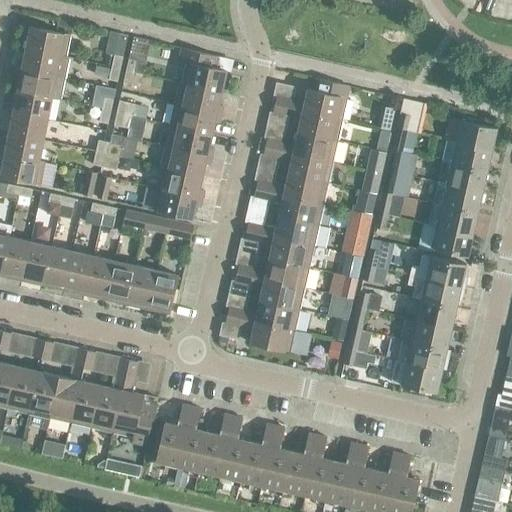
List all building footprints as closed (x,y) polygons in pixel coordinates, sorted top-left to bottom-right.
[(30,27),(26,49),(61,56),(60,56),(65,57),(70,35),(30,27)] [(19,61),(17,69),(65,79),(69,58),(65,57),(60,56),(61,56),(26,49),(23,62),(19,61)] [(187,63),(183,83),(222,92),(227,71),(211,67),(214,55),(185,49),(182,62),(187,63)] [(114,55),(107,53),(104,64),(112,66),(114,55)] [(112,66),(112,67),(120,69),(123,57),(114,55),(112,66)] [(129,58),(126,71),(135,73),(138,60),(129,58)] [(109,78),(111,69),(97,66),(95,75),(109,78)] [(120,69),(112,67),(109,80),(118,82),(120,69)] [(20,78),(18,91),(52,98),(60,100),(65,79),(17,69),(15,77),(20,78)] [(135,73),(126,71),(123,83),(139,87),(142,74),(135,73)] [(277,96),(275,104),(342,119),(349,86),(316,79),(313,90),(308,89),(305,102),(277,96)] [(183,83),(178,105),(222,115),(224,106),(219,105),(222,92),(183,83)] [(10,103),(9,111),(48,119),(52,98),(18,91),(15,104),(10,103)] [(105,97),(102,110),(111,112),(114,99),(105,97)] [(404,99),(402,111),(417,114),(420,103),(404,99)] [(119,101),(117,113),(131,116),(134,104),(119,101)] [(303,111),(298,132),(337,141),(342,119),(275,104),(273,113),(286,116),(287,108),(303,111)] [(178,105),(173,126),(212,135),(215,122),(220,123),(222,115),(178,105)] [(111,112),(102,110),(99,122),(108,124),(111,112)] [(12,120),(9,133),(44,140),(48,119),(9,111),(7,120),(12,120)] [(131,116),(117,113),(114,125),(129,129),(131,116)] [(397,129),(407,131),(410,119),(410,116),(401,114),(400,116),(397,129)] [(443,139),(447,140),(492,150),(497,128),(478,124),(479,120),(465,117),(464,121),(461,120),(461,122),(448,119),(443,139)] [(173,126),(168,147),(212,157),(214,148),(209,147),(212,135),(173,126)] [(403,146),(407,131),(397,129),(394,144),(403,146)] [(267,138),(265,147),(332,162),(337,141),(298,132),(295,144),(267,138)] [(2,145),(0,154),(39,162),(39,161),(44,140),(9,133),(6,146),(2,145)] [(99,140),(96,152),(104,154),(107,142),(99,140)] [(447,140),(442,161),(487,171),(492,150),(447,140)] [(107,142),(104,154),(119,158),(122,145),(107,142)] [(168,147),(164,167),(203,177),(206,164),(210,165),(212,157),(168,147)] [(291,161),(288,174),(327,183),(332,162),(265,147),(264,155),(291,161)] [(93,165),(101,167),(104,154),(96,152),(93,165)] [(39,162),(0,154),(0,153),(0,162),(3,163),(0,176),(40,184),(44,162),(39,161),(39,162)] [(104,154),(101,167),(116,170),(119,158),(104,154)] [(391,156),(388,171),(397,173),(401,158),(391,156)] [(442,161),(438,182),(482,192),(487,171),(442,161)] [(164,167),(159,189),(203,199),(204,191),(200,190),(203,177),(164,167)] [(388,171),(384,187),(394,189),(398,173),(397,173),(388,171)] [(84,196),(94,198),(99,175),(89,173),(84,196)] [(258,180),(256,189),(323,204),(327,183),(288,174),(285,187),(258,180)] [(99,199),(108,201),(113,178),(104,176),(99,199)] [(438,182),(433,203),(477,213),(482,192),(438,182)] [(6,193),(19,195),(20,187),(8,184),(6,193)] [(20,187),(19,195),(31,198),(33,189),(20,187)] [(203,199),(159,189),(154,211),(193,220),(196,206),(201,207),(203,199)] [(282,203),(279,216),(318,225),(323,204),(256,189),(254,197),(282,203)] [(48,202),(61,205),(63,196),(50,193),(48,202)] [(63,196),(61,205),(73,207),(75,199),(63,196)] [(381,198),(378,213),(388,215),(392,200),(381,198)] [(91,211),(103,214),(105,206),(93,203),(91,211)] [(442,206),(437,226),(473,234),(477,213),(433,203),(433,204),(442,206)] [(105,206),(103,214),(115,217),(117,208),(105,206)] [(372,215),(353,211),(348,232),(367,236),(372,215)] [(132,225),(144,228),(147,215),(135,213),(132,225)] [(388,215),(378,213),(374,228),(385,231),(388,215)] [(144,228),(166,233),(168,220),(147,215),(144,228)] [(248,222),(246,231),(313,246),(318,225),(279,216),(276,229),(248,222)] [(168,220),(166,233),(187,238),(190,225),(168,220)] [(473,234),(437,226),(432,249),(467,257),(473,234)] [(272,246),(269,258),(308,267),(313,246),(246,231),(244,239),(272,246)] [(362,257),(367,236),(348,232),(343,253),(362,257)] [(0,275),(0,276),(9,237),(0,234),(0,275)] [(0,276),(21,280),(30,241),(9,237),(0,276)] [(21,280),(42,285),(51,246),(30,241),(21,280)] [(42,285),(63,290),(72,251),(51,246),(42,285)] [(369,250),(366,265),(376,268),(380,253),(369,250)] [(63,290),(85,295),(94,256),(72,251),(63,290)] [(413,264),(410,275),(465,287),(467,278),(463,277),(466,264),(421,254),(418,265),(413,264)] [(85,295),(106,300),(115,261),(94,256),(85,295)] [(239,265),(237,273),(303,288),(308,267),(269,258),(266,271),(239,265)] [(106,300),(127,304),(136,265),(115,261),(106,300)] [(127,304),(148,309),(157,270),(136,265),(127,304)] [(376,268),(366,265),(362,280),(373,282),(376,268)] [(157,270),(148,309),(169,314),(178,275),(157,270)] [(263,288),(260,300),(299,309),(303,288),(237,273),(235,281),(263,288)] [(411,297),(420,299),(456,307),(458,296),(462,297),(465,287),(410,275),(408,286),(413,287),(411,297)] [(342,295),(355,298),(359,279),(347,276),(342,295)] [(360,292),(356,307),(367,309),(370,295),(360,292)] [(351,308),(353,299),(333,295),(331,303),(351,308)] [(420,299),(416,321),(451,329),(456,307),(420,299)] [(229,307),(227,315),(294,330),(299,309),(260,300),(257,313),(229,307)] [(356,307),(351,328),(362,330),(367,309),(356,307)] [(294,330),(227,315),(225,323),(253,330),(250,343),(289,352),(294,330)] [(416,321),(411,342),(446,350),(451,329),(416,321)] [(351,328),(347,349),(357,352),(362,330),(351,328)] [(345,333),(334,330),(332,339),(343,341),(345,333)] [(12,333),(3,331),(0,345),(0,348),(8,350),(12,333)] [(229,338),(220,335),(218,342),(228,344),(229,338)] [(41,358),(45,341),(36,339),(33,356),(41,358)] [(398,361),(406,363),(441,371),(442,369),(446,370),(448,360),(444,359),(446,350),(411,342),(402,340),(398,361)] [(54,343),(45,341),(41,358),(50,360),(54,343)] [(338,359),(342,343),(333,341),(330,357),(338,359)] [(71,422),(81,381),(83,368),(87,350),(79,348),(72,379),(59,376),(50,417),(71,422)] [(357,352),(347,349),(343,365),(354,367),(357,352)] [(96,352),(87,350),(83,368),(92,370),(96,352)] [(92,427),(113,431),(129,360),(121,358),(114,388),(102,385),(92,427)] [(129,360),(113,431),(134,436),(132,442),(146,445),(152,419),(153,419),(158,398),(157,398),(156,402),(143,399),(144,395),(131,392),(138,362),(129,360)] [(436,393),(441,371),(406,363),(398,361),(396,360),(391,382),(403,385),(403,389),(417,392),(418,388),(436,393)] [(0,405),(8,408),(18,366),(0,362),(0,405)] [(8,408),(29,412),(38,371),(18,366),(8,408)] [(29,412),(50,417),(59,376),(38,371),(29,412)] [(71,422),(92,427),(102,385),(81,381),(71,422)] [(511,397),(498,394),(495,405),(511,409),(511,397)] [(156,461),(178,466),(191,407),(182,404),(177,425),(165,422),(156,461)] [(511,409),(495,405),(493,417),(511,421),(511,409)] [(178,466),(199,471),(207,432),(196,429),(200,409),(191,407),(178,466)] [(199,471),(220,476),(233,416),(224,414),(219,435),(207,432),(199,471)] [(220,476),(241,481),(250,441),(238,439),(243,418),(233,416),(220,476)] [(241,481),(262,485),(275,426),(266,424),(261,444),(250,441),(241,481)] [(262,485),(283,490),(292,451),(280,448),(285,428),(275,426),(262,485)] [(283,490),(304,495),(317,435),(308,433),(304,454),(292,451),(283,490)] [(304,495),(325,500),(334,461),(322,458),(327,437),(317,435),(304,495)] [(23,441),(21,449),(29,451),(30,447),(27,442),(23,441)] [(325,500),(346,505),(359,445),(350,443),(346,463),(334,461),(325,500)] [(346,505),(367,509),(376,470),(364,468),(369,447),(359,445),(346,505)] [(367,509),(378,511),(388,511),(402,454),(392,452),(388,473),(376,470),(367,509)] [(402,454),(388,511),(411,511),(419,480),(406,477),(411,457),(402,454)] [(484,454),(481,466),(504,472),(507,460),(484,454)] [(133,463),(131,476),(139,477),(142,465),(133,463)] [(504,472),(481,466),(479,478),(502,483),(504,472)]
